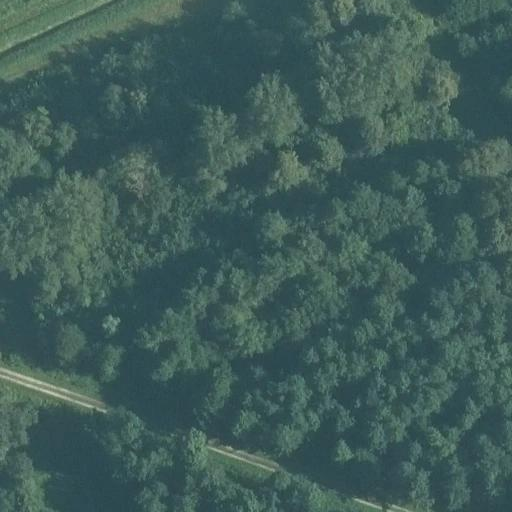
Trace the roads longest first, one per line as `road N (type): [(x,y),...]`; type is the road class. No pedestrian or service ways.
road 1 (track): [(399,511),(0,373)]
road 2 (track): [(0,83),(140,18),(248,0)]
